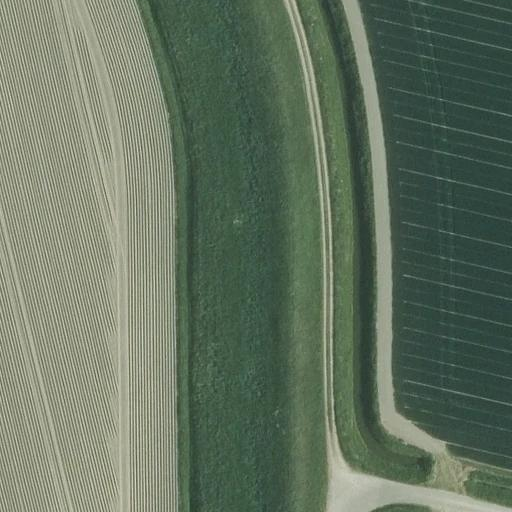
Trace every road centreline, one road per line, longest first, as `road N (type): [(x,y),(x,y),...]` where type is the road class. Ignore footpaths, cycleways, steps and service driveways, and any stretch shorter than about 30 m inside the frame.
road 1 (track): [(357,501),(336,472),(318,86),(298,0)]
road 2 (unclassified): [(499,511),(414,492),(357,501)]
